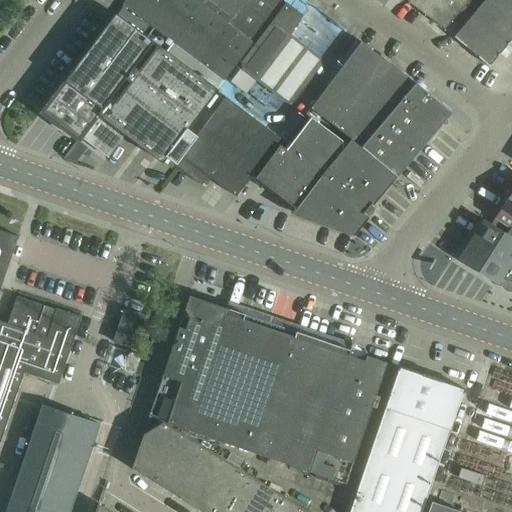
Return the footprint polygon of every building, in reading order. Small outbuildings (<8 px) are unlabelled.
[(127,0),(123,5),(173,43),(224,81),(284,0),(127,0)] [(409,0),(409,1),(446,29),(469,0),(409,0)] [(511,0),(487,0),(456,38),(490,67),(511,40),(511,0)] [(286,3),(242,62),(243,70),(257,80),(291,34),(303,15),(286,3)] [(116,15),(42,113),(78,141),(81,137),(100,152),(113,136),(118,135),(121,131),(125,134),(162,162),(165,158),(175,165),(226,97),(216,90),(166,52),(119,17),(116,15)] [(291,34),(257,80),(287,102),(296,101),(322,66),(321,57),(291,34)] [(361,41),(311,108),(351,138),(362,148),(418,84),(361,41)] [(173,43),(166,52),(216,90),(224,81),(173,43)] [(418,84),(362,148),(396,176),(396,177),(442,124),(447,119),(450,116),(452,113),(418,84)] [(226,97),(175,165),(177,167),(178,167),(179,168),(202,185),(209,176),(237,197),(253,176),(281,138),(226,97)] [(281,144),(256,178),(262,183),(296,209),(354,229),(364,217),(363,215),(372,204),(373,205),(374,204),(396,176),(362,148),(351,138),(346,144),(344,142),(345,142),(311,116),(287,149),(281,144)] [(486,221),(460,259),(491,279),(498,283),(502,278),(511,281),(511,194),(497,218),(501,221),(497,228),(486,221)] [(0,445),(24,373),(58,385),(81,317),(57,309),(57,310),(16,297),(7,325),(0,322),(0,290),(18,237),(0,230),(0,445)] [(190,296),(149,417),(149,418),(216,441),(258,319),(190,296)] [(124,311),(113,342),(125,346),(136,315),(124,311)] [(258,319),(216,441),(288,465),(330,344),(258,319)] [(330,344),(288,465),(345,484),(387,363),(330,344)] [(128,352),(122,371),(133,375),(139,356),(130,353),(128,352)] [(399,367),(349,511),(422,511),(464,390),(399,367)] [(69,511),(99,426),(83,420),(43,407),(42,407),(15,486),(5,511),(69,511)] [(149,418),(132,469),(154,483),(182,438),(149,418)] [(182,438),(154,483),(174,495),(202,450),(182,438)] [(202,450),(174,495),(194,507),(222,462),(202,450)] [(222,462),(194,507),(201,511),(218,511),(242,474),(222,462)] [(242,474),(218,511),(273,511),(282,498),(242,474)] [(282,498),(273,511),(300,511),(301,510),(282,498)] [(431,504),(428,511),(460,511),(432,502),(431,504)]
